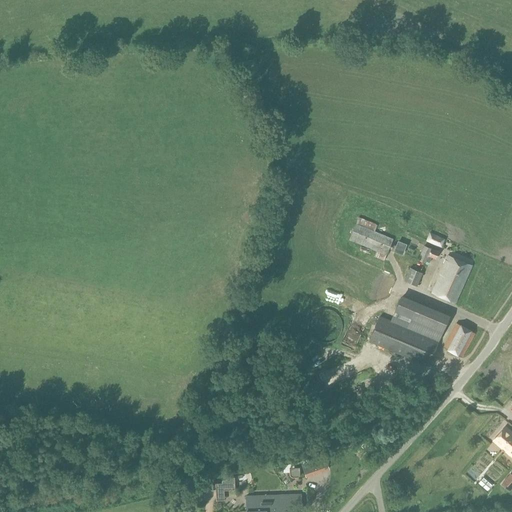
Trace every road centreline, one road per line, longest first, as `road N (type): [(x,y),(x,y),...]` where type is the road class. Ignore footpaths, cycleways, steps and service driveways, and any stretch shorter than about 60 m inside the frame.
road 1 (unclassified): [(372,480),(511,317)]
road 2 (track): [(365,0),(511,68)]
